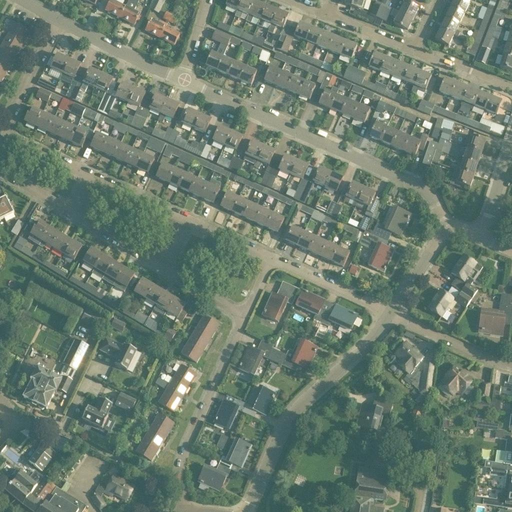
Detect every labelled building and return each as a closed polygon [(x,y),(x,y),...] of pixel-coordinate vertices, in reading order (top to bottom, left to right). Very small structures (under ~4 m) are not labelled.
[(105,11),(120,19),(126,8),(111,0),(105,11)] [(155,0),(150,10),(158,14),(165,0),(155,0)] [(228,0),(226,6),(237,11),(241,0),(228,0)] [(242,13),(249,15),(254,2),(249,0),(241,0),(237,11),(234,17),(240,19),(242,13)] [(363,11),(366,0),(346,0),(345,5),(363,11)] [(399,0),(398,0),(393,11),(413,20),(418,9),(404,2),(399,0)] [(464,14),(470,3),(464,0),(454,0),(451,8),(464,14)] [(499,0),(498,5),(496,9),(506,13),(508,8),(507,7),(509,1),(509,0),(499,0)] [(254,2),(249,15),(246,22),(251,24),(254,17),(260,20),(266,6),(254,2)] [(370,16),(375,18),(381,4),(375,2),(370,16)] [(385,23),(391,9),(382,5),(381,4),(375,18),(385,23)] [(264,25),(270,27),(277,11),(266,6),(260,20),(257,27),(262,29),(264,25)] [(489,6),(482,20),(488,23),(493,11),(494,8),(489,6)] [(134,26),(140,15),(126,8),(120,19),(134,26)] [(446,18),(458,24),(459,25),(464,14),(451,8),(446,18)] [(503,21),(506,13),(496,9),(490,25),(496,27),(499,20),(503,21)] [(277,11),(270,27),(268,33),(272,35),(276,27),(282,29),(288,16),(277,11)] [(396,19),(394,24),(408,31),(413,20),(393,11),(391,16),(396,19)] [(163,20),(167,22),(171,15),(166,13),(163,20)] [(177,18),(171,15),(167,22),(174,25),(177,18)] [(446,18),(440,29),(454,36),(457,38),(459,34),(456,32),(459,25),(458,24),(446,18)] [(488,23),(482,20),(479,19),(474,31),(484,34),(488,23)] [(15,21),(0,51),(0,80),(6,84),(32,30),(15,21)] [(145,31),(160,39),(165,28),(167,25),(159,22),(158,25),(151,21),(145,31)] [(217,28),(228,33),(230,27),(219,23),(217,28)] [(294,37),(305,42),(311,28),(300,23),(294,37)] [(231,25),(230,27),(228,33),(239,38),(243,30),(231,25)] [(490,25),(486,36),(491,39),(496,27),(490,25)] [(165,28),(160,39),(174,46),(180,36),(165,28)] [(305,42),(317,47),(323,33),(311,28),(305,42)] [(448,47),(454,36),(440,29),(435,40),(448,47)] [(239,38),(250,43),(253,37),(244,33),(245,31),(243,30),(239,38)] [(227,47),(229,43),(231,38),(232,38),(216,31),(211,41),(227,47)] [(474,31),(470,42),(479,46),(484,34),(474,31)] [(317,47),(329,51),(335,37),(323,33),(317,47)] [(250,43),(262,48),(264,42),(265,40),(254,35),(253,37),(250,43)] [(486,36),(481,47),(487,50),(490,42),(491,39),(486,36)] [(275,49),(281,52),(286,39),(281,37),(276,48),(268,44),(266,50),(273,53),(275,49)] [(329,51),(339,55),(344,42),(335,37),(329,51)] [(238,48),(241,42),(231,38),(229,43),(238,48)] [(286,39),(281,52),(287,54),(292,42),(292,41),(286,39)] [(339,55),(351,60),(356,46),(344,42),(339,55)] [(475,57),(479,46),(470,42),(466,53),(469,55),(475,57)] [(250,52),(252,47),(243,43),(240,48),(250,52)] [(511,46),(506,44),(503,56),(511,58),(511,46)] [(251,53),(260,57),(263,51),(254,47),(251,53)] [(487,50),(481,47),(477,59),(483,62),(487,50)] [(258,61),(265,63),(269,54),(263,51),(260,57),(258,61)] [(211,53),(205,67),(217,72),(222,58),(211,53)] [(269,54),(265,63),(272,66),(275,59),(281,62),(285,63),(288,58),(276,53),(274,56),(269,54)] [(368,67),(379,72),(385,58),(374,53),(368,67)] [(50,70),(63,75),(69,60),(57,54),(50,70)] [(298,59),(310,64),(312,59),(301,54),(298,59)] [(511,58),(503,56),(499,68),(511,71),(511,58)] [(217,72),(229,77),(234,63),(222,58),(217,72)] [(285,63),(297,68),(299,63),(288,58),(285,63)] [(379,72),(391,77),(397,63),(385,58),(379,72)] [(310,64),(320,69),(323,63),(312,59),(310,64)] [(69,60),(63,75),(74,81),(81,65),(69,60)] [(229,77),(240,82),(246,68),(234,63),(229,77)] [(310,68),(299,63),(297,68),(308,73),(310,68)] [(332,74),(335,68),(323,63),(320,69),(332,74)] [(391,77),(402,81),(408,67),(397,63),(391,77)] [(343,79),(351,82),(357,70),(348,66),(345,74),(338,71),(336,75),(343,78),(343,79)] [(402,81),(414,86),(419,72),(408,67),(402,81)] [(246,68),(240,82),(251,86),(257,73),(246,68)] [(264,81),(275,86),(281,72),(270,68),(264,81)] [(308,73),(317,77),(319,72),(310,68),(308,73)] [(88,86),(95,89),(101,75),(90,70),(81,90),(76,88),(71,100),(80,104),(88,86)] [(361,87),(361,86),(364,81),(366,74),(357,70),(351,82),(361,87)] [(287,91),(293,77),(281,72),(275,86),(287,91)] [(414,86),(411,92),(416,94),(417,92),(424,95),(426,91),(425,91),(431,77),(419,72),(414,86)] [(95,89),(92,95),(97,97),(100,91),(107,94),(113,80),(101,75),(95,89)] [(322,85),(317,96),(321,98),(318,105),(330,110),(336,96),(338,90),(332,88),(330,93),(325,91),(326,88),(327,88),(329,85),(333,87),(336,79),(332,77),(326,75),(324,80),(322,85)] [(287,91),(298,96),(304,82),(293,77),(287,91)] [(439,93),(451,97),(456,84),(445,79),(439,93)] [(57,87),(45,81),(43,88),(55,93),(57,87)] [(352,85),(342,81),(340,87),(349,91),(352,85)] [(364,81),(361,86),(371,91),(374,85),(364,81)] [(304,82),(298,96),(309,101),(315,87),(304,82)] [(371,91),(383,96),(386,90),(387,88),(376,83),(375,86),(374,85),(371,91)] [(116,98),(127,103),(134,89),(122,84),(116,98)] [(456,84),(451,97),(462,102),(467,88),(456,84)] [(76,88),(70,86),(66,95),(65,97),(71,100),(76,88)] [(353,86),(351,92),(361,96),(363,90),(353,86)] [(471,110),(473,107),(479,93),(467,88),(462,102),(460,106),(471,110)] [(52,95),(52,94),(40,89),(36,98),(45,102),(43,107),(46,108),(48,103),(50,99),(52,95)] [(134,89),(127,103),(139,108),(145,95),(134,89)] [(383,96),(395,101),(397,95),(386,90),(383,96)] [(372,101),(374,95),(365,91),(362,97),(372,101)] [(473,107),(485,111),(490,98),(479,93),(473,107)] [(50,99),(61,104),(63,99),(52,95),(50,99)] [(395,101),(406,106),(408,100),(397,95),(395,101)] [(150,110),(161,115),(167,101),(156,96),(150,110)] [(330,110),(341,115),(347,101),(336,96),(330,110)] [(490,98),(485,111),(496,116),(502,102),(490,98)] [(63,99),(61,104),(59,109),(64,111),(68,102),(63,99)] [(103,114),(109,102),(103,100),(97,112),(103,114)] [(370,109),(375,111),(379,102),(374,100),(370,109)] [(417,111),(422,113),(427,103),(421,100),(417,111)] [(173,120),(179,106),(167,101),(161,115),(158,122),(162,123),(165,117),(173,120)] [(341,115),(354,120),(360,106),(347,101),(341,115)] [(114,105),(109,102),(103,114),(108,117),(114,105)] [(383,110),(393,114),(395,109),(379,102),(375,111),(382,114),(383,110)] [(432,112),(443,117),(445,111),(434,107),(435,106),(427,103),(422,113),(430,116),(432,112)] [(72,109),(84,114),(86,110),(74,105),(72,109)] [(360,106),(354,120),(364,125),(370,111),(360,106)] [(25,122),(36,128),(43,114),(31,108),(25,122)] [(393,114),(404,119),(407,114),(395,109),(393,114)] [(86,110),(84,114),(95,119),(97,115),(86,110)] [(182,124),(193,129),(199,115),(188,110),(182,124)] [(454,121),(456,115),(445,111),(443,117),(454,121)] [(36,128),(48,133),(54,119),(43,114),(36,128)] [(141,117),(135,114),(130,126),(136,129),(141,117)] [(407,114),(404,119),(414,124),(416,118),(407,114)] [(205,134),(211,121),(199,115),(193,129),(205,134)] [(454,121),(465,125),(468,120),(456,115),(454,121)] [(105,123),(114,127),(116,123),(101,116),(97,124),(103,127),(105,123)] [(147,119),(141,117),(136,129),(141,131),(147,119)] [(59,138),(65,124),(54,119),(48,133),(59,138)] [(431,131),(434,123),(422,119),(419,126),(431,131)] [(437,119),(433,130),(439,132),(443,121),(437,119)] [(465,125),(477,130),(479,124),(468,120),(465,125)] [(369,137),(381,142),(387,129),(389,124),(384,122),(382,127),(375,124),(369,137)] [(128,128),(116,123),(114,127),(125,133),(128,128)] [(59,138),(70,143),(77,129),(65,124),(59,138)] [(491,128),(479,124),(477,130),(489,134),(491,128)] [(125,133),(136,137),(138,133),(128,128),(125,133)] [(162,140),(168,143),(173,131),(167,128),(162,140)] [(213,141),(224,146),(231,133),(219,128),(213,141)] [(88,135),(77,129),(70,143),(82,149),(88,135)] [(387,129),(381,142),(392,147),(398,134),(387,129)] [(439,132),(433,130),(431,138),(437,140),(439,132)] [(174,146),(179,133),(173,131),(168,143),(174,146)] [(136,137),(148,143),(150,138),(138,133),(136,137)] [(242,138),(231,133),(224,146),(236,152),(242,138)] [(91,148),(102,153),(109,139),(97,134),(91,148)] [(392,147),(403,152),(409,138),(398,134),(392,147)] [(419,143),(409,138),(403,152),(415,157),(418,150),(423,152),(428,138),(421,136),(419,143)] [(481,154),(485,141),(471,137),(467,149),(481,154)] [(158,147),(156,152),(161,155),(165,145),(150,138),(148,143),(158,147)] [(102,153),(113,159),(120,145),(109,139),(102,153)] [(243,160),(255,165),(263,147),(252,142),(246,156),(243,160)] [(430,142),(426,151),(434,154),(435,154),(436,151),(438,144),(430,142)] [(194,155),(201,158),(206,146),(200,143),(197,149),(187,144),(184,150),(194,155)] [(124,164),(131,150),(120,145),(113,159),(124,164)] [(179,159),(180,157),(182,152),(167,146),(163,156),(170,159),(171,155),(179,159)] [(206,146),(201,158),(206,160),(211,148),(206,146)] [(262,163),(268,166),(265,172),(271,175),(276,164),(271,161),(275,152),(263,147),(255,165),(254,168),(259,170),(262,163)] [(124,164),(136,169),(142,155),(144,151),(140,148),(138,153),(131,150),(124,164)] [(467,149),(464,160),(478,164),(481,154),(467,149)] [(426,151),(422,165),(430,168),(434,154),(426,151)] [(180,157),(191,162),(193,157),(182,152),(180,157)] [(154,161),(142,155),(136,169),(148,175),(154,161)] [(203,167),(205,162),(193,157),(191,162),(203,167)] [(227,170),(233,172),(238,160),(232,157),(227,170)] [(279,171),(290,176),(296,162),(285,157),(281,166),(276,164),(271,175),(276,177),(279,171)] [(239,175),(244,162),(238,160),(233,172),(239,175)] [(464,160),(460,172),(474,176),(478,164),(464,160)] [(203,167),(215,172),(217,168),(205,162),(203,167)] [(296,162),(290,176),(287,183),(291,185),(294,177),(301,180),(293,199),(298,202),(308,180),(303,178),(308,167),(296,162)] [(156,178),(168,184),(174,170),(162,164),(156,178)] [(226,177),(228,173),(217,168),(215,172),(226,177)] [(314,183),(325,188),(331,174),(319,169),(313,182),(308,180),(298,202),(304,204),(314,183)] [(178,189),(185,175),(174,170),(168,184),(178,189)] [(460,172),(455,170),(450,185),(461,189),(463,186),(470,188),(474,176),(460,172)] [(260,184),(266,187),(271,175),(265,172),(260,184)] [(230,174),(225,186),(230,188),(233,181),(245,186),(247,181),(235,176),(230,174)] [(336,193),(342,179),(331,174),(325,188),(336,193)] [(178,189),(190,194),(197,180),(185,175),(178,189)] [(271,175),(266,187),(271,189),(276,177),(271,175)] [(190,194),(202,199),(208,185),(197,180),(190,194)] [(245,186),(256,191),(258,186),(247,181),(245,186)] [(344,202),(355,207),(364,189),(352,184),(346,197),(344,202)] [(220,191),(208,185),(202,199),(213,205),(220,191)] [(269,192),(258,186),(256,191),(267,196),(269,192)] [(375,194),(364,189),(355,207),(367,212),(365,216),(372,219),(375,212),(379,203),(373,199),(375,194)] [(267,196),(279,201),(281,197),(269,192),(267,196)] [(232,213),(239,199),(227,194),(220,208),(232,213)] [(292,202),(281,197),(279,201),(290,206),(290,207),(293,208),(295,204),(292,202)] [(6,198),(0,200),(0,211),(4,219),(14,214),(11,208),(12,207),(10,203),(9,204),(6,198)] [(232,213),(243,218),(250,204),(239,199),(232,213)] [(325,214),(331,217),(337,205),(331,202),(325,214)] [(250,204),(243,218),(255,224),(261,209),(250,204)] [(302,207),(298,205),(296,211),(298,212),(300,211),(312,216),(314,212),(302,206),(302,207)] [(342,207),(337,205),(331,217),(337,219),(342,207)] [(377,223),(372,235),(388,242),(391,233),(400,237),(410,215),(394,208),(386,227),(377,223)] [(255,224),(266,229),(273,215),(261,209),(255,224)] [(321,226),(323,221),(325,217),(314,212),(312,216),(310,221),(321,226)] [(284,220),(273,215),(266,229),(278,234),(284,220)] [(336,222),(325,217),(323,221),(334,226),(336,222)] [(365,232),(370,221),(364,218),(358,228),(365,232)] [(18,221),(11,233),(16,236),(24,225),(18,221)] [(39,246),(50,229),(39,222),(31,235),(28,240),(39,246)] [(334,226),(345,231),(347,227),(336,222),(334,226)] [(286,241),(292,229),(289,227),(283,239),(286,241)] [(353,235),(351,240),(359,244),(363,234),(347,227),(345,231),(353,235)] [(286,242),(297,247),(304,233),(292,228),(292,229),(286,242)] [(46,244),(52,248),(60,235),(50,229),(39,246),(42,248),(44,247),(46,244)] [(374,252),(368,266),(384,273),(394,252),(385,248),(388,242),(372,235),(365,232),(359,245),(367,248),(374,252)] [(297,247),(309,252),(315,238),(304,233),(297,247)] [(52,248),(63,255),(71,241),(60,235),(52,248)] [(31,259),(34,254),(24,248),(27,242),(20,238),(14,248),(31,259)] [(309,252),(320,257),(326,243),(315,238),(309,252)] [(74,261),(82,248),(71,241),(63,255),(74,261)] [(320,257),(331,263),(337,248),(326,243),(320,257)] [(331,263),(343,268),(349,254),(337,248),(331,263)] [(83,262),(94,269),(102,256),(91,249),(83,262)] [(31,259),(42,265),(45,261),(34,254),(31,259)] [(105,276),(113,262),(102,256),(94,269),(92,273),(103,280),(105,276)] [(451,274),(467,285),(467,284),(471,287),(483,269),(463,256),(451,274)] [(42,265),(53,272),(56,267),(45,261),(42,265)] [(124,269),(113,262),(105,276),(103,280),(113,286),(114,286),(116,282),(124,269)] [(66,274),(56,267),(53,272),(63,278),(64,278),(66,280),(68,276),(66,274)] [(116,282),(114,286),(124,292),(126,288),(127,289),(135,275),(124,269),(116,282)] [(71,283),(82,289),(85,285),(74,278),(71,283)] [(134,293),(145,300),(153,286),(142,280),(134,293)] [(82,289),(93,296),(96,291),(97,290),(86,283),(85,285),(82,289)] [(278,323),(287,304),(292,306),(299,290),(283,283),(277,296),(272,294),(262,316),(278,323)] [(461,293),(471,300),(478,291),(471,287),(467,284),(467,285),(461,293)] [(145,300),(156,306),(164,293),(153,286),(145,300)] [(505,295),(503,307),(511,308),(511,288),(506,288),(505,295)] [(439,290),(427,309),(441,318),(447,322),(451,315),(446,311),(453,300),(439,290)] [(104,302),(106,298),(96,291),(93,296),(104,302)] [(320,323),(321,324),(327,311),(321,309),(324,302),(325,301),(303,291),(296,307),(315,315),(313,320),(320,323)] [(156,306),(167,313),(175,299),(164,293),(156,306)] [(473,304),(474,302),(471,300),(461,293),(455,301),(466,308),(470,302),(473,304)] [(115,303),(106,298),(104,302),(118,311),(119,311),(121,307),(115,303)] [(182,323),(188,313),(193,305),(188,302),(185,306),(175,299),(167,313),(177,319),(176,320),(182,323)] [(327,311),(321,324),(329,328),(331,323),(351,332),(357,316),(336,306),(335,307),(332,314),(327,311)] [(511,315),(511,308),(503,307),(499,306),(499,311),(482,309),(481,314),(479,331),(491,333),(490,336),(502,338),(504,325),(511,326),(511,324),(511,317),(511,315)] [(119,311),(133,320),(135,316),(121,307),(119,311)] [(97,329),(103,316),(88,308),(81,321),(97,329)] [(133,320),(144,326),(146,322),(135,316),(133,320)] [(204,316),(196,330),(211,339),(219,326),(204,316)] [(125,326),(114,320),(111,328),(122,333),(125,326)] [(318,329),(321,324),(320,323),(313,320),(311,326),(318,329)] [(154,333),(157,329),(146,322),(144,326),(154,333)] [(157,329),(154,333),(171,342),(176,333),(169,329),(166,334),(157,329)] [(196,330),(188,342),(204,351),(211,339),(196,330)] [(105,339),(100,351),(118,360),(115,366),(127,372),(127,371),(132,373),(140,355),(136,353),(136,352),(124,346),(124,348),(105,339)] [(263,357),(267,359),(272,349),(274,346),(262,340),(257,351),(248,347),(238,369),(254,377),(263,357)] [(74,341),(62,365),(64,366),(58,379),(37,369),(31,381),(32,381),(24,398),(46,410),(47,409),(55,393),(56,394),(56,393),(57,390),(58,390),(66,394),(72,382),(71,381),(75,371),(76,372),(87,347),(74,341)] [(188,342),(181,354),(196,364),(204,351),(188,342)] [(300,367),(307,370),(317,349),(302,342),(299,348),(296,346),(292,354),(288,352),(286,355),(272,349),(267,359),(297,373),(300,367)] [(415,368),(424,358),(406,343),(394,355),(400,360),(396,365),(408,375),(406,378),(413,383),(411,385),(419,392),(420,395),(430,396),(434,366),(424,365),(422,375),(417,371),(417,370),(415,368)] [(460,396),(473,381),(456,365),(445,378),(439,385),(453,398),(457,393),(460,396)] [(181,366),(173,379),(189,388),(197,375),(181,366)] [(173,379),(166,391),(181,401),(189,388),(173,379)] [(482,383),(480,399),(489,400),(491,384),(490,384),(482,383)] [(494,385),(492,398),(492,399),(498,400),(499,399),(500,386),(494,385)] [(251,407),(246,405),(242,413),(254,419),(257,413),(266,416),(275,394),(260,387),(251,407)] [(166,391),(158,403),(174,413),(181,401),(166,391)] [(117,402),(132,409),(136,401),(120,394),(117,402)] [(102,430),(108,418),(106,417),(112,405),(100,399),(94,411),(88,408),(82,420),(102,430)] [(224,402),(214,423),(229,430),(238,411),(242,413),(246,405),(235,399),(232,406),(224,402)] [(393,404),(374,399),(372,408),(362,405),(357,426),(376,432),(380,416),(389,418),(393,404)] [(423,410),(416,407),(411,418),(418,421),(423,410)] [(174,424),(159,415),(151,428),(166,437),(174,424)] [(498,432),(499,425),(487,423),(486,430),(498,432)] [(151,428),(143,441),(159,450),(166,437),(151,428)] [(19,434),(22,436),(32,443),(38,436),(26,431),(19,434)] [(506,440),(505,453),(511,453),(511,441),(510,441),(511,434),(496,432),(495,439),(506,440)] [(221,436),(218,448),(224,450),(228,437),(221,436)] [(222,457),(218,466),(230,471),(233,465),(242,469),(252,447),(236,440),(227,459),(222,457)] [(143,441),(136,453),(151,462),(159,450),(143,441)] [(29,462),(42,473),(51,460),(50,459),(55,453),(43,444),(34,457),(33,456),(29,462)] [(511,466),(511,453),(505,453),(503,464),(486,462),(485,469),(486,469),(490,470),(505,472),(506,465),(511,466)] [(205,467),(198,483),(220,492),(226,477),(227,478),(230,471),(218,466),(216,472),(205,467)] [(479,468),(478,476),(485,477),(486,469),(485,469),(479,468)] [(358,469),(357,480),(354,499),(370,501),(386,503),(390,475),(390,474),(358,469)] [(6,492),(23,506),(37,486),(21,474),(15,470),(9,478),(14,482),(6,492)] [(134,488),(114,476),(105,493),(112,497),(113,494),(127,502),(134,488)] [(31,511),(40,511),(56,488),(42,478),(37,486),(23,506),(31,511)] [(106,507),(101,498),(105,490),(98,486),(95,491),(91,498),(99,511),(106,507)] [(83,511),(86,507),(56,488),(40,511),(83,511)] [(475,498),(474,504),(485,506),(511,510),(511,491),(504,490),(502,490),(501,494),(499,494),(497,495),(496,501),(475,498)] [(351,511),(383,511),(384,509),(369,507),(370,501),(354,499),(354,500),(353,500),(351,511)]
